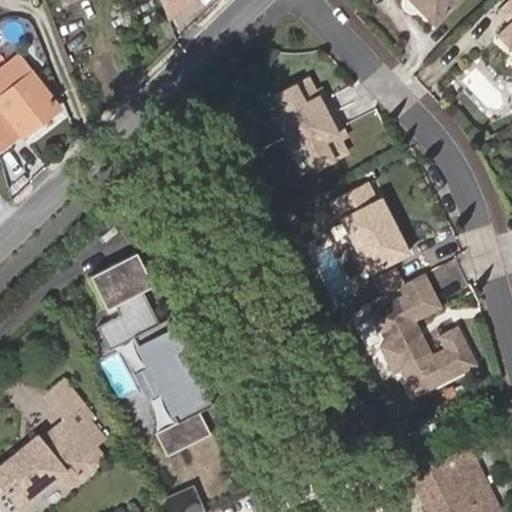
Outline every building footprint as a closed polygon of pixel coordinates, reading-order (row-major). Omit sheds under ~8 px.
[(161,0),(168,19),(190,0),(161,0)] [(461,0),(406,0),(433,27),(461,0)] [(511,0),(501,10),(511,21),(511,22),(509,26),(496,38),(511,54),(511,0)] [(511,22),(511,21),(501,10),(497,14),(509,26),(511,22)] [(0,67),(0,152),(59,106),(17,54),(0,67)] [(333,114),(325,100),(319,103),(314,94),(307,80),(273,98),(282,116),(274,120),(284,139),(333,114)] [(325,100),(321,91),(314,94),(319,103),(325,100)] [(311,173),(345,155),(338,141),(334,132),(340,129),(333,114),(284,139),(294,158),(302,154),(311,173)] [(345,137),(340,129),(334,132),(338,141),(345,137)] [(408,255),(380,199),(375,201),(366,183),(330,202),(367,275),(408,255)] [(156,323),(140,291),(151,285),(134,252),(88,276),(105,309),(113,304),(119,315),(95,327),(107,349),(132,337),(147,366),(133,373),(146,399),(160,392),(175,422),(154,433),(165,456),(209,434),(198,411),(211,405),(207,397),(208,396),(196,373),(194,374),(181,350),(184,348),(172,325),(171,326),(167,318),(156,323)] [(413,322),(439,309),(422,275),(398,288),(402,297),(404,301),(399,304),(393,301),(369,314),(384,345),(378,348),(390,373),(397,370),(411,398),(474,367),(455,329),(437,338),(443,350),(430,357),(422,341),(418,343),(411,331),(416,329),(413,322)] [(422,341),(416,329),(411,331),(418,343),(422,341)] [(36,434),(0,463),(0,485),(18,508),(57,476),(71,465),(81,477),(98,463),(62,419),(39,438),(36,434)] [(499,511),(468,449),(412,477),(429,511),(499,511)] [(71,465),(57,476),(67,488),(81,477),(71,465)] [(203,511),(198,499),(195,500),(190,488),(157,503),(161,511),(203,511)]
